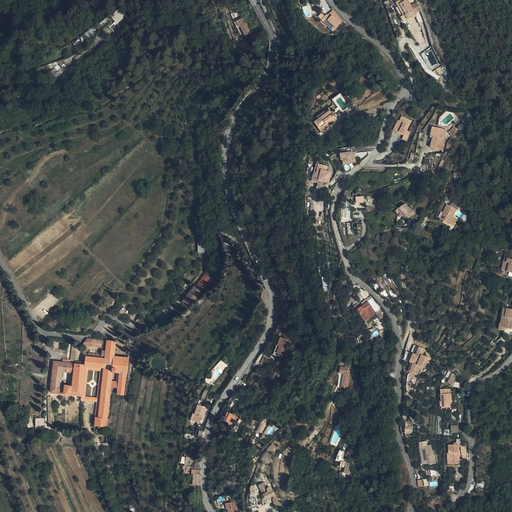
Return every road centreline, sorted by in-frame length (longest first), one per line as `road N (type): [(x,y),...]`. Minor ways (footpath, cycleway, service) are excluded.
road 1 (residential): [(330,0),(397,63),(404,82),(378,146),(346,177),(332,214),(350,274),(377,296),(398,332),(397,424),(413,482),(411,511)]
road 2 (tertiary): [(252,0),(274,57),(230,129),(225,179),(275,308),(271,328),(207,433),(211,511)]
road 3 (residential): [(447,511),(471,468),(472,395),(511,356)]
